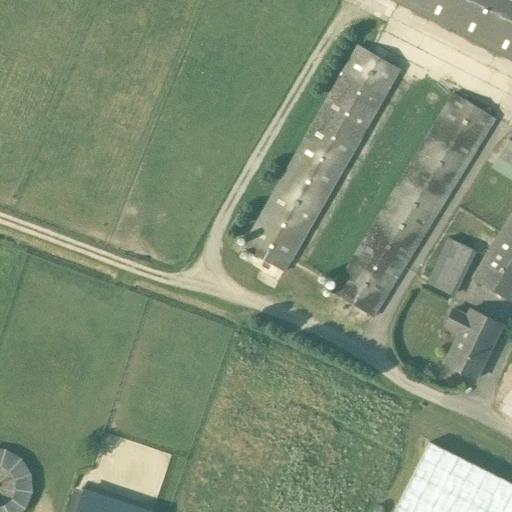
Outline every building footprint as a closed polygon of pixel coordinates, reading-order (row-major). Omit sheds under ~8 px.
[(511,0),(393,0),(511,60),(511,0)] [(285,272),(401,69),(358,44),(241,246),(285,272)] [(374,318),(496,119),(452,92),(330,291),(374,318)] [(511,165),(511,132),(497,157),(511,165)] [(511,302),(511,211),(472,278),(511,302)] [(455,297),(477,250),(448,237),(425,283),(455,297)] [(476,379),(503,324),(469,308),(467,314),(453,307),(444,327),(458,333),(443,363),(476,379)] [(511,511),(511,483),(429,442),(393,511),(511,511)] [(26,511),(25,449),(0,449),(0,511),(8,511),(26,511)] [(149,511),(84,490),(76,511),(149,511)]
